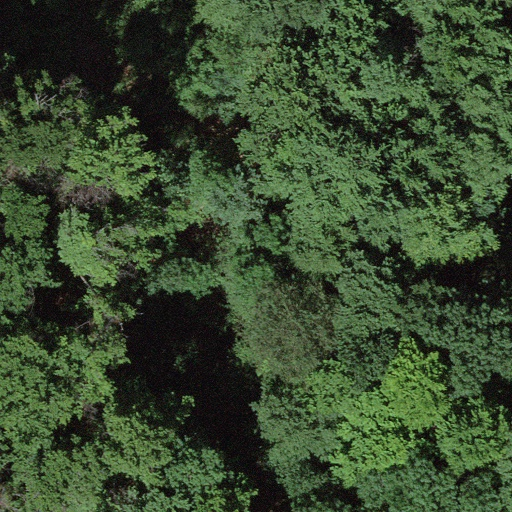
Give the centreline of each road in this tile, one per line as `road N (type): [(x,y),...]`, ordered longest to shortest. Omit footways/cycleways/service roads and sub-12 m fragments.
road 1 (track): [(211,470),(264,232),(256,13)]
road 2 (track): [(511,100),(339,352)]
road 3 (track): [(158,511),(339,352)]
road 4 (track): [(339,352),(511,224)]
